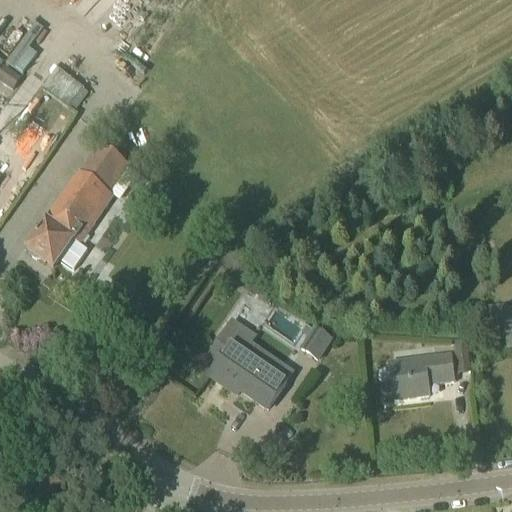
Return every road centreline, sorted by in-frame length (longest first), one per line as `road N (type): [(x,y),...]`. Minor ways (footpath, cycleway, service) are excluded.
road 1 (tertiary): [(174,483),(247,502),(322,503),(511,485)]
road 2 (tertiary): [(0,367),(174,483)]
